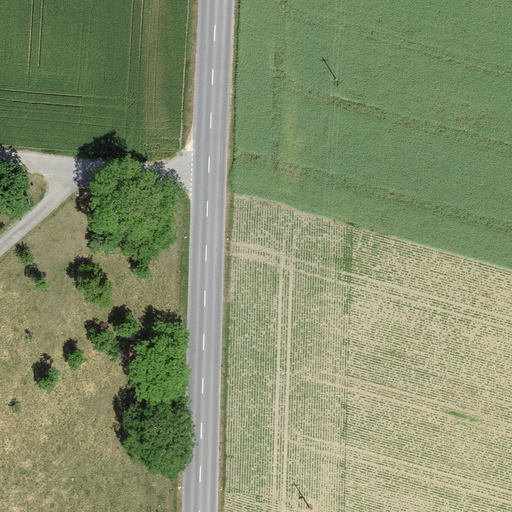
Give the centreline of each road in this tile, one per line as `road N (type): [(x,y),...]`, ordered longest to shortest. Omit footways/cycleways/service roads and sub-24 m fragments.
road 1 (secondary): [(209,172),(200,511)]
road 2 (unclassified): [(209,172),(0,161)]
road 3 (secondary): [(218,0),(209,172)]
